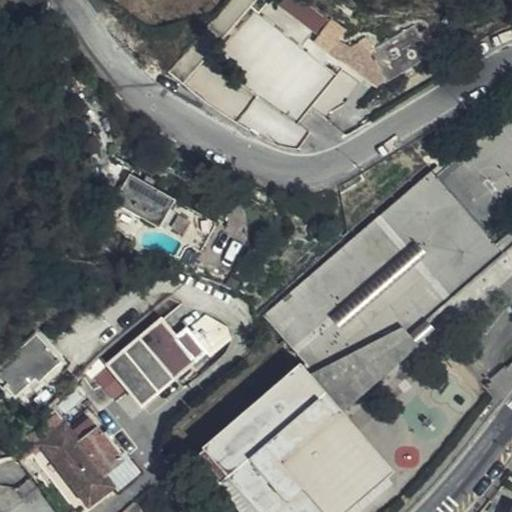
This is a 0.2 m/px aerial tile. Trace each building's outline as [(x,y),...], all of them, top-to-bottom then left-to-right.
[(367,56),(361,59),(379,90),(433,58),(415,28),(381,48),(367,56)] [(362,48),(367,56),(381,48),(376,39),(362,48)] [(323,92),(336,67),(309,52),(299,71),(275,57),(259,86),(276,95),(272,102),(296,115),(301,107),(286,99),(292,89),(305,96),(311,85),(323,92)] [(116,163),(113,170),(134,181),(138,174),(116,163)] [(204,254),(218,224),(176,203),(134,181),(113,170),(97,201),(102,217),(105,219),(112,206),(161,232),(204,254)] [(264,317),(295,353),(343,312),(411,253),(417,248),(426,258),(473,218),(433,172),(264,317)] [(305,364),(303,366),(341,411),(344,408),(338,401),(340,399),(365,378),(371,386),(399,362),(393,355),(407,343),(419,333),(413,325),(501,251),(473,218),(426,258),(351,321),(343,312),(295,353),(305,364)] [(447,297),(413,325),(419,333),(453,304),(447,297)] [(141,406),(203,352),(170,313),(97,376),(106,387),(118,378),(141,406)] [(61,362),(35,334),(0,368),(0,380),(15,397),(34,380),(38,383),(61,362)] [(303,366),(199,455),(239,511),(324,511),(310,494),(314,490),(316,493),(318,494),(320,497),(324,499),(329,501),(334,503),(342,503),(349,502),(354,500),(359,498),(361,497),(364,494),(366,492),(369,489),(370,487),(372,483),(374,478),(375,475),(376,469),(375,462),(374,459),(372,454),(371,450),(368,448),(367,445),(364,443),(362,441),(356,437),(353,436),(348,434),(344,434),(341,434),(336,434),(333,435),(329,435),(326,425),(341,411),(303,366)] [(371,386),(365,378),(340,399),(338,401),(344,408),(371,386)] [(76,405),(68,395),(55,404),(63,415),(76,405)] [(349,511),(394,474),(341,411),(326,425),(329,435),(333,435),(336,434),(341,434),(344,434),(348,434),(353,436),(356,437),(362,441),(364,443),(367,445),(368,448),(371,450),(372,454),(374,459),(375,462),(376,469),(375,475),(374,478),(372,483),(370,487),(369,489),(366,492),(364,494),(361,497),(359,498),(354,500),(349,502),(342,503),(334,503),(329,501),(324,499),(320,497),(318,494),(316,493),(314,490),(310,494),(324,511),(349,511)] [(73,435),(105,474),(121,462),(118,458),(99,433),(89,422),(73,435)] [(41,444),(40,445),(40,446),(90,507),(114,487),(105,474),(73,435),(65,425),(41,444)] [(106,428),(99,433),(118,458),(125,453),(106,428)] [(40,445),(41,444),(34,435),(13,452),(20,462),(40,446),(40,445)]
